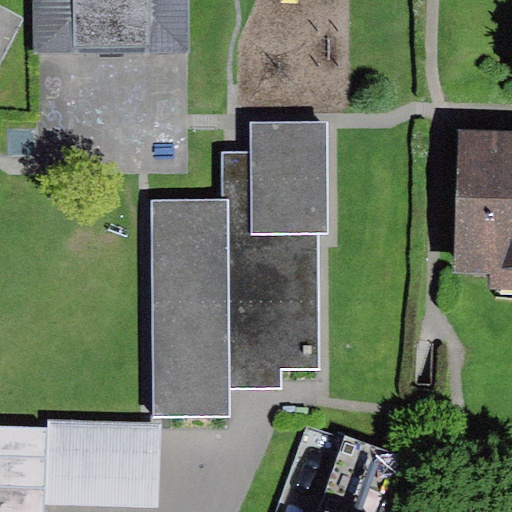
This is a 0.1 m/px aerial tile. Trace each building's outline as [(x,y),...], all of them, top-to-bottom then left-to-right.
[(186,0),(32,0),(34,56),(188,53),(186,0)] [(151,201),(153,418),(228,418),(227,393),(280,392),(280,372),(319,372),(317,235),(328,235),(327,127),(249,127),(250,151),(221,152),(221,201),(151,201)] [(511,136),(461,134),(455,275),(493,276),(493,290),(511,291),(511,136)] [(49,430),(0,428),(0,511),(44,511),(45,505),(157,509),(161,425),(49,420),(49,430)] [(345,442),(319,511),(383,511),(402,463),(345,442)]
